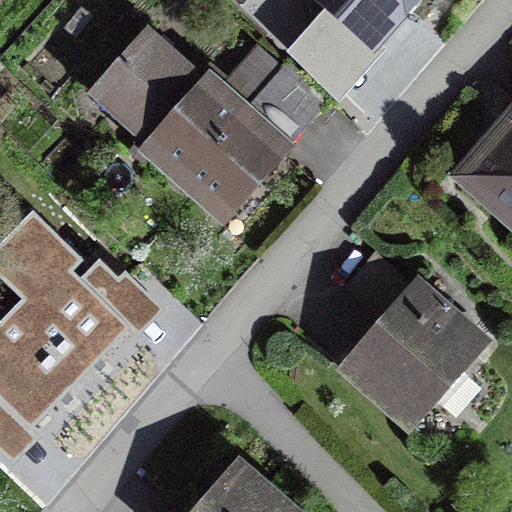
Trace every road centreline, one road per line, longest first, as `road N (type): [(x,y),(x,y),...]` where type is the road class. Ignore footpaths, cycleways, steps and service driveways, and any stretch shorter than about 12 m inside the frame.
road 1 (residential): [(202,359),(509,0)]
road 2 (residential): [(202,359),(357,511)]
road 3 (residential): [(69,511),(202,359)]
